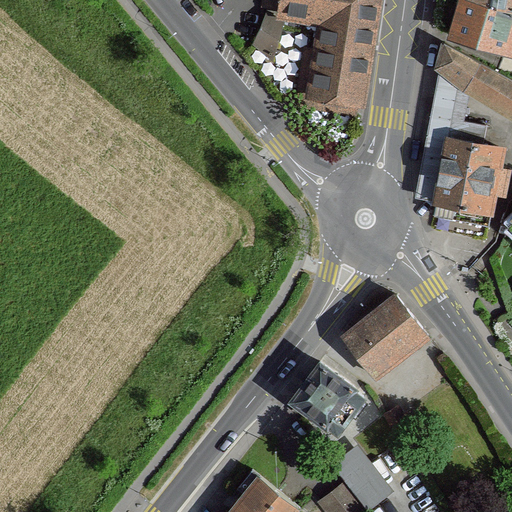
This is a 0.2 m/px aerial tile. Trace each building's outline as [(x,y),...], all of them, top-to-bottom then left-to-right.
[(322,25),(310,97),(360,106),(377,0),(284,0),(282,17),(322,25)] [(511,4),(496,0),(453,0),(445,31),(506,47),(511,27),(511,4)] [(443,38),(439,64),(461,82),(511,112),(511,80),(476,59),(443,38)] [(447,136),(432,212),(488,223),(503,147),(447,136)] [(396,291),(345,332),(375,370),(426,329),(396,291)] [(328,424),(338,431),(366,393),(355,384),(356,382),(319,354),(288,397),(327,426),(328,424)] [(334,463),(367,507),(392,488),(359,444),(334,463)] [(259,474),(228,511),(296,511),(300,508),(259,474)] [(320,500),(329,511),(355,511),(363,506),(345,481),(320,500)]
